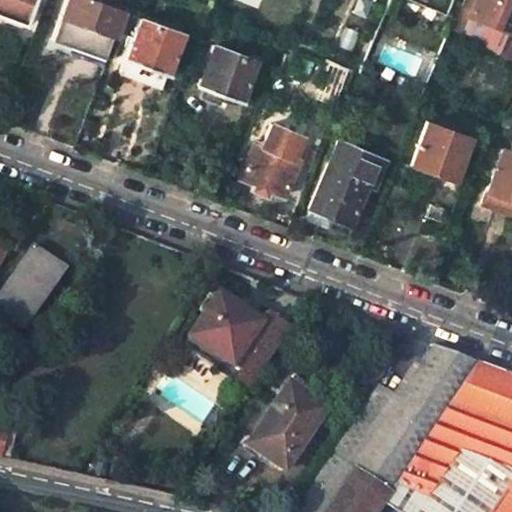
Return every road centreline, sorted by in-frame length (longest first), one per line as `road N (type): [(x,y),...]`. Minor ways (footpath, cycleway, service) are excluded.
road 1 (residential): [(0,158),(511,344)]
road 2 (trunk): [(511,474),(0,345)]
road 3 (residential): [(0,472),(183,511)]
road 4 (trunk): [(0,471),(157,511)]
